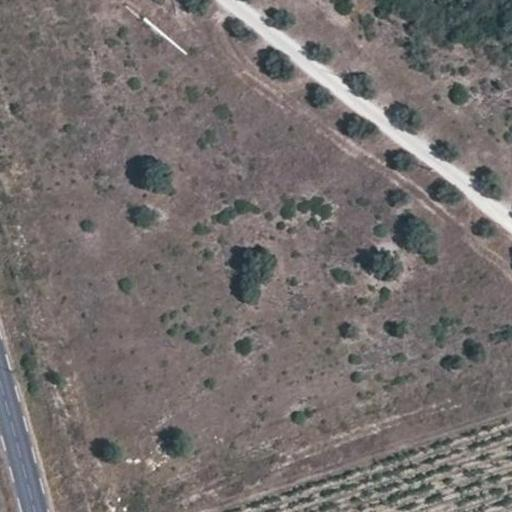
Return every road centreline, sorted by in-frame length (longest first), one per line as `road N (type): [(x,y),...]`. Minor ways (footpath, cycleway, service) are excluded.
road 1 (track): [(511,224),(211,0)]
road 2 (secondary): [(33,511),(0,385)]
